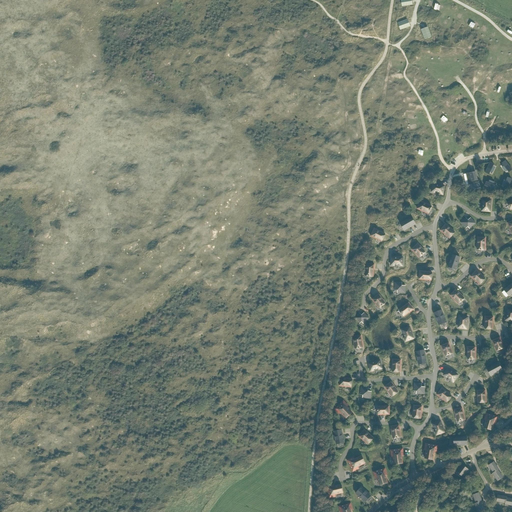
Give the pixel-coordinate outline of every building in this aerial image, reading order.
[(411,27),(408,20),(398,23),(401,30),(411,27)] [(428,27),(421,30),(425,40),(432,37),(428,27)] [(505,160),(501,162),(508,171),(511,169),(505,160)] [(489,164),(484,175),(488,177),(494,167),(489,164)] [(469,173),(466,173),(468,183),(468,184),(468,185),(479,182),(479,179),(478,180),(476,171),(469,173)] [(511,179),(506,177),(503,188),(508,190),(511,179)] [(496,186),(486,182),(485,187),(494,190),(496,186)] [(439,193),(443,194),(444,186),(433,184),(431,191),(435,192),(439,192),(439,193)] [(482,207),(482,210),(490,211),(491,200),(483,199),(482,201),(482,203),(483,203),(483,207),(482,207)] [(431,207),(431,206),(420,201),(417,209),(428,213),(429,213),(431,207)] [(400,223),(404,230),(415,224),(411,217),(400,223)] [(468,227),(469,228),(475,223),(471,218),(468,220),(466,217),(460,222),(466,228),(468,227)] [(445,224),(440,230),(449,238),(455,232),(445,224)] [(374,229),(370,236),(381,241),(385,234),(374,229)] [(484,250),(485,250),(485,238),(477,237),(477,249),(478,249),(478,250),(480,250),(481,250),(484,250)] [(424,252),(425,251),(417,244),(412,249),(419,257),(420,256),(420,257),(422,255),(423,254),(425,252),(424,252)] [(460,257),(452,255),(448,267),(456,270),(460,257)] [(399,265),(402,265),(403,257),(391,257),(391,265),(394,265),(394,264),(399,265)] [(372,276),(373,276),(374,264),(366,263),(365,275),(366,276),(368,276),(369,277),(369,276),(372,277),(372,276)] [(476,270),(471,276),(480,284),(485,278),(476,270)] [(420,271),(419,279),(431,280),(432,272),(420,271)] [(397,290),(397,293),(405,293),(405,285),(402,285),(402,282),(395,282),(395,290),(397,290)] [(464,298),(456,289),(450,295),(458,304),(459,303),(461,301),(461,302),(462,301),(464,299),(464,298)] [(384,303),(385,303),(379,294),(372,299),(379,308),(379,307),(380,308),(382,306),(383,305),(385,304),(384,303)] [(403,316),(404,316),(413,309),(409,303),(399,310),(400,310),(399,311),(401,313),(401,314),(403,316)] [(441,310),(434,313),(439,325),(446,322),(441,310)] [(361,322),(363,323),(369,318),(364,313),(361,315),(359,313),(354,318),(360,323),(361,322)] [(459,324),(458,327),(466,328),(468,317),(460,316),(459,319),(460,320),(459,324)] [(493,317),(485,316),(484,328),(493,329),(493,317)] [(404,337),(406,341),(413,338),(409,327),(402,330),(403,333),(404,333),(405,337),(404,337)] [(362,347),(363,347),(361,335),(353,337),(355,348),(356,348),(356,349),(358,348),(360,348),(362,348),(362,347)] [(503,348),(504,348),(500,337),(492,340),(496,351),(497,350),(497,351),(500,350),(501,349),(503,348)] [(452,353),(453,353),(449,343),(441,346),(445,356),(446,355),(446,356),(449,355),(450,355),(452,354),(452,353)] [(474,359),(475,359),(475,347),(467,347),(467,359),(468,359),(471,359),(472,359),(474,359)] [(416,352),(419,364),(426,363),(424,350),(416,352)] [(401,360),(393,359),(392,371),(400,372),(401,360)] [(378,369),(382,368),(380,360),(369,363),(370,371),(374,370),(374,369),(378,368),(378,369)] [(502,370),(498,363),(487,369),(491,376),(502,370)] [(453,381),(458,375),(448,368),(444,375),(447,377),(447,376),(450,379),(453,381)] [(340,377),(339,385),(351,387),(352,379),(340,377)] [(391,382),(385,387),(392,396),(398,392),(391,382)] [(416,391),(416,394),(424,394),(425,387),(421,387),(421,383),(414,383),(414,391),(416,391)] [(363,395),(362,397),(370,398),(371,391),(368,391),(368,387),(361,387),(360,395),(363,395)] [(442,388),(437,394),(447,402),(451,395),(442,388)] [(485,390),(477,390),(478,403),(486,402),(485,390)] [(348,405),(343,400),(335,409),(339,413),(341,412),(346,418),(352,412),(346,406),(348,405)] [(422,406),(414,405),(412,417),(420,418),(422,406)] [(378,414),(389,414),(389,406),(378,406),(378,407),(377,407),(378,410),(377,410),(378,411),(378,414)] [(464,419),(465,419),(462,408),(454,410),(457,421),(458,421),(458,422),(461,421),(462,421),(464,420),(464,419)] [(496,423),(498,416),(486,413),(484,419),(486,420),(484,428),(491,430),(494,422),(496,423)] [(435,431),(436,435),(444,432),(440,421),(433,424),(434,427),(436,431),(435,431)] [(399,425),(391,426),(393,438),(394,438),(400,437),(401,437),(399,425)] [(341,430),(334,431),(336,444),(344,442),(341,430)] [(364,430),(359,436),(368,444),(373,438),(364,430)] [(454,437),(454,445),(467,445),(467,437),(454,437)] [(436,452),(437,445),(425,443),(424,450),(426,450),(425,458),(433,459),(434,451),(436,452)] [(403,455),(403,448),(391,450),(391,456),(393,456),(394,464),(402,463),(401,455),(403,455)] [(353,457),(347,460),(353,471),(359,468),(358,466),(365,463),(362,456),(354,459),(353,457)] [(494,473),(498,470),(499,469),(494,462),(489,465),(494,473)] [(463,465),(457,472),(462,476),(466,471),(467,472),(469,470),(463,465)] [(387,474),(385,468),(373,472),(375,478),(377,477),(380,485),(387,483),(385,475),(387,474)] [(498,470),(494,473),(493,473),(498,481),(503,477),(498,470)] [(333,484),(327,486),(329,498),(336,496),(335,494),(343,492),(341,485),(333,486),(333,484)] [(361,487),(356,493),(365,502),(371,496),(361,487)] [(476,503),(481,501),(482,501),(479,493),(473,495),(476,503)] [(484,510),(481,501),(476,503),(475,504),(478,511),(484,510)] [(351,511),(351,510),(352,509),(351,503),(339,507),(340,511),(351,511)]
